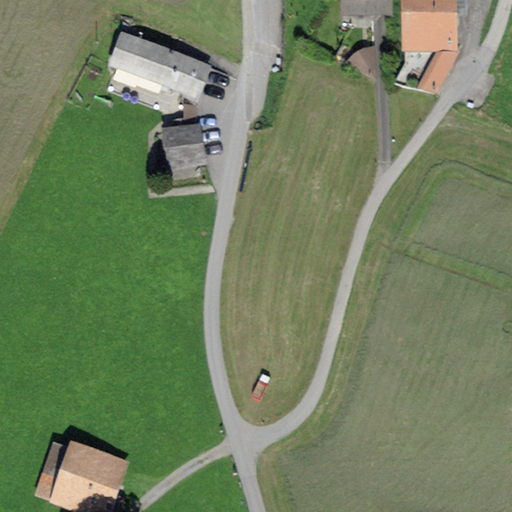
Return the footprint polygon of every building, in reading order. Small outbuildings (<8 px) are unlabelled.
[(348,0),(349,12),(373,11),(372,0),(348,0)] [(410,0),(412,47),(452,46),(450,0),(410,0)] [(122,37),(111,66),(196,98),(207,68),(122,37)] [(349,65),(375,82),(374,49),(349,65)] [(169,135),(174,165),(200,160),(195,131),(169,135)] [(60,449),(45,493),(99,511),(104,511),(119,469),(60,449)]
